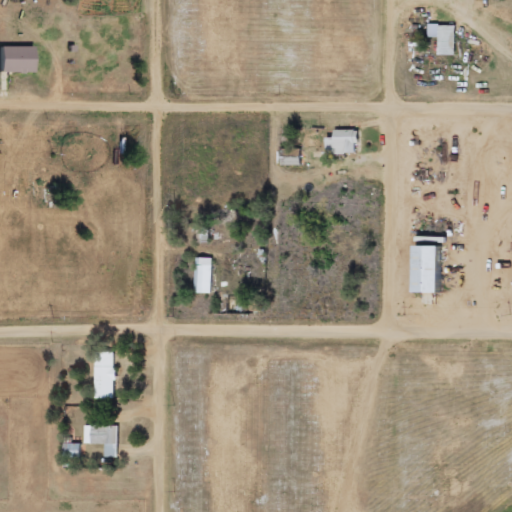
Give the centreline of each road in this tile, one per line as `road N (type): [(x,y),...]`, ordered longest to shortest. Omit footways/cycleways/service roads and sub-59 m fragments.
road 1 (residential): [(511,112),(0,108)]
road 2 (residential): [(511,328),(0,331)]
road 3 (residential): [(164,332),(163,0)]
road 4 (residential): [(388,328),(391,0)]
road 5 (residential): [(161,511),(164,332)]
